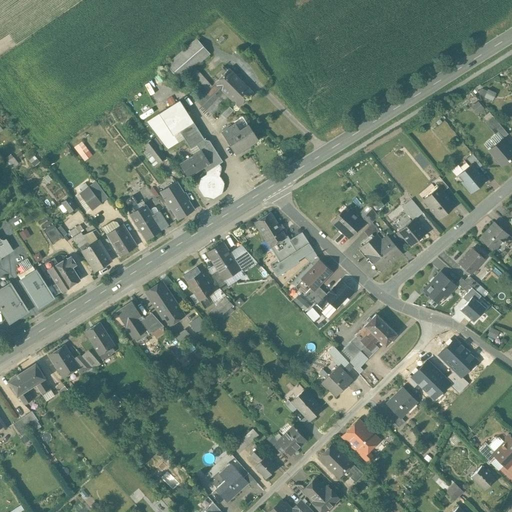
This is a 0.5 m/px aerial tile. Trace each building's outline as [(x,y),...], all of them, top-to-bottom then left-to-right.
[(174,19),(163,27),(167,31),(178,25),(174,19)] [(196,39),(166,65),(180,80),(195,67),(210,54),(196,39)] [(195,67),(184,76),(198,92),(196,94),(200,99),(212,87),(195,67)] [(229,69),(214,83),(215,84),(229,98),(239,108),(253,93),(229,69)] [(229,98),(215,84),(212,87),(200,99),(197,102),(212,116),(229,98)] [(488,88),(485,96),(492,100),(496,92),(488,88)] [(204,140),(179,101),(159,113),(146,122),(167,150),(184,139),(194,155),(200,151),(196,145),(204,140)] [(229,107),(222,114),(226,118),(233,111),(229,107)] [(508,134),(492,116),(485,122),(495,134),(498,132),(503,138),(508,134)] [(248,125),(240,131),(235,124),(221,133),(235,154),(257,139),(248,125)] [(495,134),(484,144),(489,150),(489,149),(490,150),(496,146),(495,144),(502,139),(503,138),(498,132),(495,134)] [(502,139),(495,144),(496,146),(490,150),(489,149),(489,150),(503,166),(511,158),(511,147),(510,145),(508,147),(502,139)] [(74,146),(85,160),(92,154),(82,140),(74,146)] [(201,179),(199,188),(204,195),(213,197),(221,193),(223,184),(218,176),(220,168),(218,164),(222,162),(209,141),(204,140),(196,145),(200,151),(201,151),(209,163),(203,167),(207,172),(207,171),(207,172),(207,174),(207,175),(201,179)] [(165,159),(151,141),(144,145),(158,164),(165,159)] [(194,155),(180,164),(188,177),(203,167),(209,163),(201,151),(200,151),(194,155)] [(12,166),(18,163),(12,154),(6,158),(12,166)] [(481,164),(472,154),(466,159),(470,164),(471,164),(475,168),(481,164)] [(475,168),(471,164),(470,164),(456,176),(471,193),(485,181),(475,168)] [(448,187),(439,177),(433,181),(438,187),(439,186),(443,191),(448,187)] [(178,185),(162,194),(168,203),(184,194),(178,185)] [(443,191),(439,186),(438,187),(423,199),(440,219),(455,206),(443,191)] [(93,193),(89,187),(79,195),(91,211),(101,204),(93,193)] [(101,188),(93,193),(101,204),(109,198),(101,188)] [(184,194),(168,203),(179,220),(194,211),(184,194)] [(135,210),(145,204),(142,200),(136,204),(131,196),(123,201),(129,210),(133,207),(135,210)] [(77,207),(70,198),(62,203),(69,212),(77,207)] [(416,219),(423,213),(413,202),(406,207),(416,219)] [(131,213),(130,214),(147,240),(162,230),(157,222),(146,204),(145,204),(135,210),(131,213)] [(368,204),(360,213),(364,220),(369,225),(372,223),(378,216),(368,204)] [(416,219),(406,207),(404,209),(413,220),(413,221),(416,219)] [(350,210),(342,217),(339,214),(332,222),(349,239),(364,223),(350,210)] [(404,210),(391,221),(400,232),(413,220),(404,210)] [(169,226),(160,211),(155,214),(159,221),(157,222),(162,230),(169,226)] [(285,237),(271,213),(270,213),(255,222),(255,223),(279,262),(289,256),(290,256),(297,251),(290,240),(287,236),(285,237)] [(400,232),(399,232),(411,246),(425,234),(413,221),(413,220),(400,232)] [(369,225),(364,232),(370,239),(376,235),(380,232),(372,223),(369,225)] [(494,223),(480,239),(494,250),(508,235),(494,223)] [(123,224),(107,234),(120,256),(137,246),(123,224)] [(55,227),(45,233),(53,244),(63,237),(55,227)] [(81,231),(75,235),(72,231),(69,233),(72,237),(79,248),(80,248),(82,251),(90,245),(81,231)] [(302,232),(290,240),(297,251),(309,243),(302,232)] [(376,235),(370,239),(361,248),(380,271),(402,253),(388,237),(382,242),(376,235)] [(90,245),(82,251),(95,271),(111,261),(98,240),(90,245)] [(485,257),(487,255),(475,242),(473,245),(485,257)] [(234,260),(223,244),(223,243),(222,243),(215,248),(232,275),(240,270),(234,260)] [(297,251),(290,256),(289,256),(279,262),(271,267),(277,276),(299,262),(298,261),(314,250),(309,243),(297,251)] [(232,275),(215,248),(207,253),(206,253),(207,254),(215,267),(218,270),(224,280),(232,275)] [(473,249),(459,264),(471,275),(484,260),(473,249)] [(247,252),(234,260),(240,270),(241,272),(256,262),(247,252)] [(75,265),(71,258),(67,260),(72,268),(75,265)] [(66,259),(49,270),(57,283),(52,286),(56,292),(57,294),(80,280),(72,268),(67,260),(66,259)] [(321,261),(315,267),(315,266),(308,273),(303,278),(305,279),(305,280),(306,280),(306,284),(310,284),(312,286),(315,289),(318,286),(332,271),(321,261)] [(200,272),(197,267),(183,276),(199,301),(200,301),(204,308),(211,304),(206,297),(213,292),(200,272)] [(48,289),(35,269),(19,278),(38,308),(53,298),(51,295),(56,292),(52,286),(48,289)] [(218,270),(211,274),(217,284),(219,286),(225,282),(224,280),(218,270)] [(441,272),(424,290),(439,304),(440,303),(437,301),(443,294),(446,296),(456,285),(441,272)] [(480,286),(469,276),(465,281),(472,288),(476,291),(480,286)] [(465,281),(462,278),(457,283),(467,293),(472,288),(465,281)] [(327,294),(320,301),(326,307),(324,310),(323,310),(321,312),(327,318),(339,306),(342,303),(344,305),(349,300),(348,299),(354,293),(340,280),(327,294)] [(7,282),(0,286),(0,313),(8,325),(27,313),(7,282)] [(184,315),(161,282),(145,292),(160,314),(162,312),(170,324),(184,315)] [(312,286),(303,295),(311,302),(313,300),(322,290),(318,286),(315,289),(312,286)] [(485,290),(480,286),(476,291),(480,295),(485,290)] [(467,292),(463,297),(467,301),(472,296),(477,300),(481,296),(472,288),(467,293),(467,292)] [(226,297),(219,289),(213,292),(206,297),(211,304),(204,308),(209,312),(226,297)] [(322,290),(313,300),(323,310),(324,310),(326,307),(320,301),(327,294),(322,290)] [(472,296),(460,309),(474,321),(486,308),(477,300),(472,296)] [(226,297),(209,312),(216,320),(233,305),(226,297)] [(309,305),(301,297),(296,302),(305,310),(309,305)] [(132,302),(116,312),(125,327),(128,325),(136,336),(142,332),(145,336),(148,334),(138,318),(141,316),(132,302)] [(312,306),(306,312),(314,321),(320,315),(312,306)] [(163,326),(151,313),(143,319),(152,333),(163,326)] [(376,314),(355,335),(355,336),(365,345),(386,324),(376,314)] [(199,316),(189,323),(196,333),(206,326),(199,316)] [(99,322),(84,332),(103,361),(111,356),(110,354),(108,350),(112,347),(114,346),(99,322)] [(386,324),(365,345),(370,351),(371,350),(376,345),(374,344),(378,339),(385,346),(397,334),(386,324)] [(497,337),(498,330),(489,328),(488,335),(497,337)] [(185,329),(174,336),(182,345),(192,338),(185,329)] [(365,345),(355,336),(343,348),(353,358),(360,351),(365,345)] [(478,366),(474,362),(476,360),(454,339),(439,355),(455,370),(446,379),(427,360),(411,376),(410,375),(405,379),(414,387),(418,383),(434,398),(436,396),(439,399),(443,394),(441,392),(449,384),(459,393),(469,383),(461,376),(470,367),(473,370),(478,366)] [(65,345),(48,355),(63,378),(77,369),(79,367),(74,358),(65,345)] [(370,351),(365,345),(360,351),(368,359),(373,353),(371,350),(370,351)] [(100,364),(88,351),(82,356),(94,369),(100,364)] [(91,368),(80,355),(74,358),(79,367),(77,369),(81,374),(91,368)] [(350,364),(342,355),(336,361),(340,364),(338,366),(343,371),(345,369),(350,364)] [(44,378),(35,364),(21,372),(30,387),(35,384),(41,394),(50,388),(44,378)] [(338,366),(322,381),(323,382),(336,395),(351,380),(343,371),(338,366)] [(323,368),(317,373),(323,379),(329,375),(323,368)] [(21,372),(8,381),(17,395),(24,405),(32,399),(26,389),(30,387),(21,372)] [(73,397),(64,386),(60,390),(69,400),(73,397)] [(402,387),(386,403),(393,410),(401,418),(417,402),(402,387)] [(322,409),(304,389),(291,401),(309,420),(322,409)] [(296,409),(288,399),(283,404),(292,412),(296,409)] [(401,418),(393,410),(388,416),(399,427),(404,422),(401,418)] [(31,411),(20,419),(26,428),(38,420),(31,411)] [(20,419),(13,424),(21,436),(28,431),(26,428),(20,419)] [(380,440),(359,419),(342,436),(362,457),(380,440)] [(277,441),(282,446),(290,455),(306,440),(293,426),(277,441)] [(252,429),(241,439),(247,446),(258,435),(252,429)] [(495,451),(492,454),(496,457),(506,468),(511,462),(511,435),(507,435),(505,437),(505,441),(495,451)] [(277,441),(273,436),(268,441),(277,450),(282,446),(277,441)] [(495,451),(485,442),(478,450),(490,463),(496,457),(492,454),(495,451)] [(277,468),(265,456),(254,444),(252,447),(255,450),(254,452),(253,451),(252,452),(253,453),(250,455),(258,463),(254,467),(265,479),(277,468)] [(351,463),(332,445),(319,458),(338,476),(346,468),(351,463)] [(230,463),(219,474),(220,474),(221,473),(227,479),(215,489),(227,502),(239,491),(237,489),(246,482),(246,481),(243,478),(230,463)] [(363,474),(351,463),(346,468),(353,475),(350,477),(356,482),(363,474)] [(495,479),(481,465),(470,477),(484,490),(495,479)] [(257,483),(248,473),(243,478),(246,481),(246,482),(251,488),(257,483)] [(315,478),(302,490),(314,502),(313,503),(321,511),(323,511),(326,509),(327,510),(329,510),(334,505),(334,503),(333,502),(338,498),(329,488),(326,490),(315,478)] [(463,491),(454,483),(450,487),(458,496),(463,491)] [(458,496),(450,487),(446,492),(454,500),(458,496)] [(165,511),(169,509),(161,499),(154,505),(159,511),(165,511)] [(313,511),(302,500),(293,509),(295,511),(313,511)] [(280,501),(268,511),(291,511),(288,509),(289,509),(285,504),(284,505),(280,501)] [(218,511),(220,511),(213,502),(208,507),(212,511),(218,511)]
